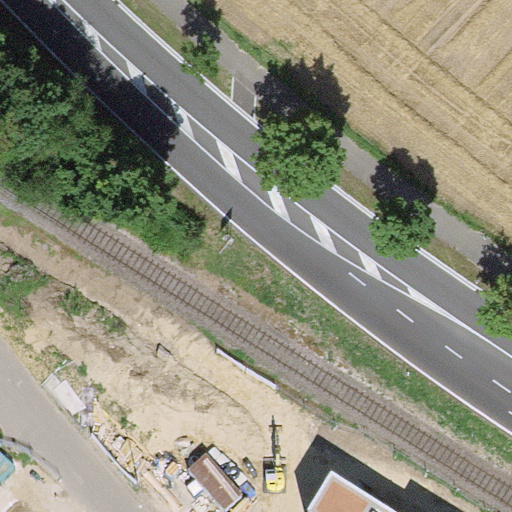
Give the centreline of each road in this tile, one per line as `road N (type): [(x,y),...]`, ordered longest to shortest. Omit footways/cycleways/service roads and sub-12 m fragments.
road 1 (primary): [(511,371),(303,225),(125,72),(55,0)]
road 2 (residential): [(105,511),(0,387)]
